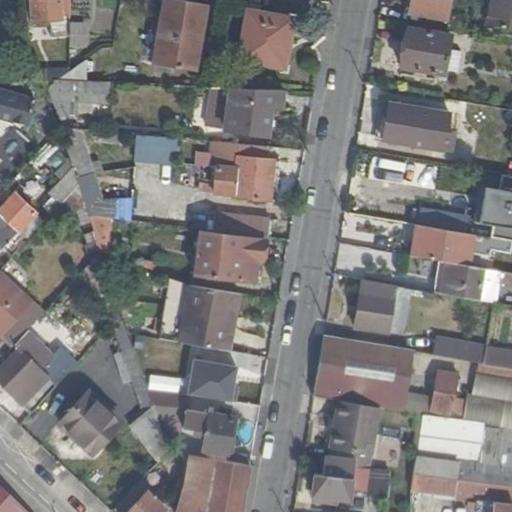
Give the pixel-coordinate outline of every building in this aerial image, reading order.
[(48,19),(49,34),(65,32),(64,0),(26,0),(29,21),(48,19)] [(202,4),(175,0),(157,0),(146,62),(191,69),(202,4)] [(406,0),(405,13),(441,19),(443,0),(406,0)] [(511,32),(511,0),(489,0),(484,28),(511,32)] [(286,21),(242,13),(233,59),(277,67),(286,21)] [(447,36),(406,29),(398,69),(440,75),(447,36)] [(12,55),(0,52),(0,76),(27,85),(25,67),(12,63),(12,55)] [(89,55),(65,72),(55,79),(64,79),(88,81),(89,55)] [(75,102),(106,104),(107,82),(88,81),(64,79),(65,83),(45,89),(53,116),(76,108),(75,102)] [(265,110),(275,111),(278,91),(268,90),(268,93),(226,91),(225,88),(200,86),(198,98),(224,99),(219,132),(243,135),(244,128),(262,130),(265,110)] [(0,117),(22,123),(29,99),(0,90),(0,117)] [(386,102),(380,101),(373,140),(379,141),(386,102)] [(447,112),(386,102),(379,141),(441,151),(444,130),(447,112)] [(54,130),(67,167),(73,185),(79,203),(83,215),(85,215),(105,218),(100,204),(76,129),(54,127),(54,130)] [(454,132),(444,130),(441,151),(451,153),(454,132)] [(226,194),(261,199),(263,185),(267,160),(275,161),(277,148),(216,142),(212,168),(210,181),(195,178),(194,187),(226,191),(226,194)] [(216,142),(207,142),(203,167),(212,168),(216,142)] [(275,161),(267,160),(263,185),(271,186),(275,161)] [(67,167),(43,195),(54,206),(73,185),(67,167)] [(511,177),(502,176),(494,219),(511,221),(511,177)] [(79,203),(73,185),(54,206),(66,217),(72,210),(79,203)] [(30,212),(9,192),(0,201),(0,244),(13,231),(23,240),(39,223),(28,213),(30,212)] [(72,210),(77,225),(86,222),(83,215),(79,203),(72,210)] [(105,218),(106,218),(207,231),(209,219),(100,204),(105,218)] [(221,220),(209,219),(207,231),(265,239),(267,221),(223,213),(221,220)] [(83,215),(86,222),(96,250),(107,255),(106,218),(105,218),(85,215),(83,215)] [(511,221),(494,219),(490,239),(511,242),(511,221)] [(471,235),(448,231),(442,264),(465,268),(467,253),(492,257),(495,241),(471,237),(471,235)] [(369,238),(338,233),(336,245),(367,251),(369,238)] [(55,247),(43,236),(11,272),(29,290),(45,273),(38,266),(55,247)] [(259,242),(218,237),(212,279),(250,284),(253,262),(257,262),(259,242)] [(364,269),(398,273),(400,256),(367,251),(364,269)] [(442,264),(435,262),(429,292),(437,293),(442,264)] [(437,293),(488,303),(492,283),(511,286),(511,275),(494,273),(465,268),(442,264),(437,293)] [(20,333),(38,314),(0,278),(0,340),(7,347),(20,333)] [(361,280),(352,329),(382,334),(391,285),(361,280)] [(189,289),(185,287),(175,343),(220,351),(232,296),(191,290),(189,289)] [(122,321),(149,326),(154,298),(121,292),(116,307),(122,321)] [(238,296),(232,296),(220,351),(227,352),(238,296)] [(11,351),(0,363),(0,386),(27,413),(73,363),(56,347),(47,357),(20,333),(7,347),(11,351)] [(380,346),(320,335),(313,379),(350,385),(347,403),(383,409),(401,412),(403,398),(410,352),(380,346)] [(475,349),(434,340),(431,356),(472,364),(479,365),(481,350),(475,349)] [(511,355),(481,350),(479,365),(511,370),(511,355)] [(511,370),(479,365),(472,364),(471,373),(511,379),(511,370)] [(511,429),(511,379),(471,373),(463,424),(510,433),(511,433),(511,429)] [(429,403),(403,398),(401,412),(412,415),(422,417),(447,421),(450,403),(454,378),(434,374),(429,403)] [(179,429),(200,433),(196,458),(210,461),(220,462),(227,418),(181,410),(183,397),(172,396),(173,381),(138,375),(153,419),(179,422),(179,429)] [(350,385),(313,379),(310,396),(339,401),(347,403),(350,385)] [(55,421),(88,452),(117,421),(99,405),(97,407),(81,393),(55,421)] [(347,403),(339,401),(330,449),(374,457),(383,409),(347,403)] [(461,405),(450,403),(447,421),(459,423),(461,405)] [(422,417),(412,415),(407,454),(414,456),(418,456),(420,434),(422,417)] [(510,511),(511,497),(511,433),(510,433),(447,421),(422,417),(420,434),(418,456),(414,456),(411,473),(409,491),(475,500),(473,511),(510,511)] [(330,449),(329,456),(352,461),(373,464),(374,457),(330,449)] [(407,454),(387,451),(385,467),(391,468),(391,471),(411,473),(414,456),(407,454)] [(163,452),(157,460),(165,468),(168,471),(166,473),(179,475),(182,456),(163,452)] [(196,458),(182,456),(179,475),(207,480),(210,461),(196,458)] [(309,495),(344,501),(351,467),(352,461),(329,456),(325,457),(321,473),(313,472),(309,495)] [(134,484),(142,491),(121,511),(156,511),(160,507),(147,495),(166,473),(168,471),(165,468),(157,460),(134,484)] [(179,476),(173,511),(237,511),(246,467),(220,462),(210,461),(207,480),(179,475),(179,476)] [(365,468),(362,497),(384,498),(388,470),(385,470),(365,468)] [(0,494),(0,511),(19,511),(8,501),(0,494)]
